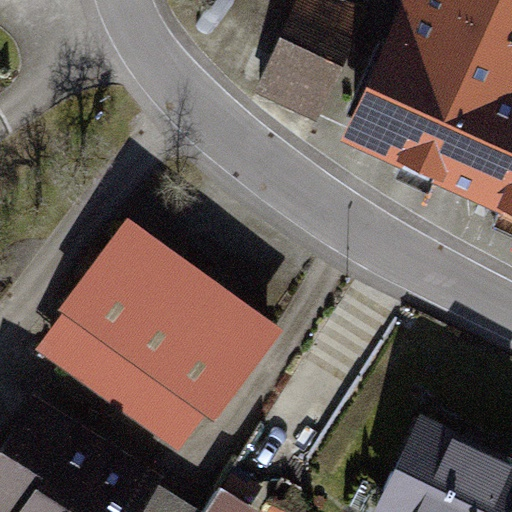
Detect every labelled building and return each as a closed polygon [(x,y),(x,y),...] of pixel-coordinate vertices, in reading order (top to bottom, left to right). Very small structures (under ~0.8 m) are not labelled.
[(297,0),(259,94),(325,119),(372,0),(297,0)] [(511,0),(418,0),(356,134),(511,206),(511,0)] [(288,328),(133,217),(40,347),(184,450),(210,414),(221,422),(288,328)] [(204,510),(40,394),(0,453),(0,511),(1,511),(264,511),(221,484),(204,510)] [(511,511),(511,453),(423,411),(377,507),(387,511),(511,511)]
